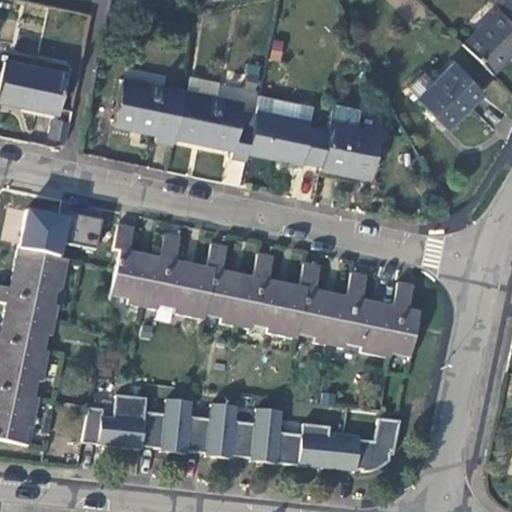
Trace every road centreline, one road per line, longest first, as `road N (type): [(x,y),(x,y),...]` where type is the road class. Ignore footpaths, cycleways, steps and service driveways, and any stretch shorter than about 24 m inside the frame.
road 1 (residential): [(0,165),(483,261)]
road 2 (residential): [(483,261),(440,511)]
road 3 (tertiary): [(0,490),(189,511)]
